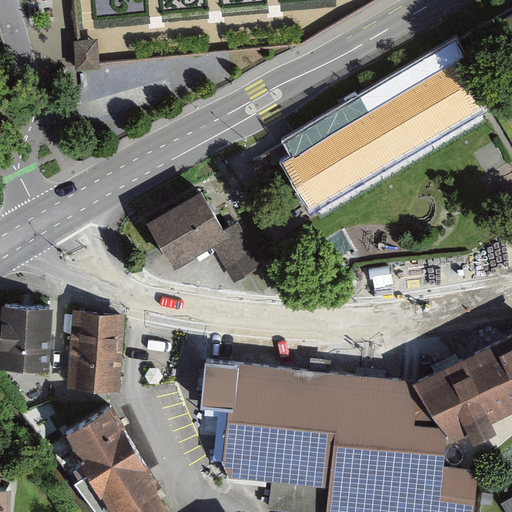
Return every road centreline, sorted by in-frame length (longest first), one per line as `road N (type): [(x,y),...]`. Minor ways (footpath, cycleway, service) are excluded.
road 1 (secondary): [(440,0),(44,222)]
road 2 (residential): [(144,298),(359,319),(511,297)]
road 3 (residential): [(231,511),(179,476),(144,407),(137,385),(144,298)]
road 4 (unclassified): [(4,0),(34,111),(14,157)]
road 5 (residential): [(44,222),(76,264),(144,298)]
